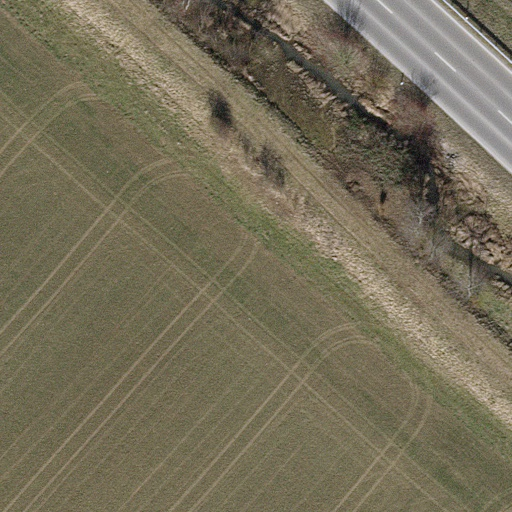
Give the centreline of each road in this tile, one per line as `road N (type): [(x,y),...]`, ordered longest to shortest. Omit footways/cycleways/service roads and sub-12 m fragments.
road 1 (track): [(511,371),(122,0)]
road 2 (primary): [(380,0),(511,120)]
